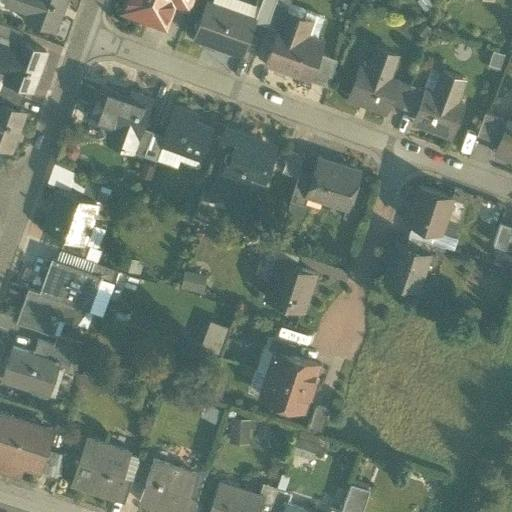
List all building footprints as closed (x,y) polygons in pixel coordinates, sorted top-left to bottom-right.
[(27,16),(52,27),(62,0),(7,0),(7,1),(29,10),(27,16)] [(125,0),(121,10),(165,26),(174,1),(173,0),(125,0)] [(206,0),(193,37),(242,55),(255,20),(256,18),(255,17),(208,0),(206,0)] [(255,20),(266,24),(275,0),(274,0),(261,0),(255,17),(256,18),(255,20)] [(287,5),(275,0),(266,24),(278,28),(282,15),(284,10),(285,11),(287,5)] [(282,15),(303,22),(305,18),(285,11),(284,10),(282,15)] [(265,64),(309,79),(318,53),(318,52),(323,39),(300,31),(303,22),(282,15),(278,28),(265,64)] [(0,33),(18,40),(22,30),(0,21),(0,33)] [(18,40),(0,33),(0,42),(15,48),(18,40)] [(26,85),(32,87),(45,50),(23,42),(18,40),(15,48),(0,42),(0,66),(8,69),(5,77),(26,85)] [(349,94),(386,108),(388,103),(389,102),(388,101),(396,80),(387,77),(396,53),(375,46),(367,69),(359,66),(359,67),(349,94)] [(309,79),(328,85),(337,59),(318,53),(309,79)] [(414,117),(453,131),(463,103),(455,100),(463,78),(442,70),(433,94),(424,90),(416,112),(414,117)] [(5,77),(0,90),(22,98),(26,85),(5,77)] [(389,102),(402,106),(410,85),(396,80),(388,101),(389,102)] [(424,90),(410,85),(402,106),(416,112),(424,90)] [(111,143),(133,151),(142,126),(152,98),(139,93),(137,99),(102,86),(90,119),(116,128),(111,143)] [(0,101),(18,108),(22,98),(0,90),(0,89),(0,101)] [(0,143),(10,147),(23,110),(18,108),(0,101),(0,143)] [(162,143),(200,157),(211,127),(189,119),(192,113),(173,106),(163,134),(160,143),(162,143)] [(476,134),(499,142),(507,121),(484,112),(476,134)] [(497,149),(511,154),(511,122),(507,121),(499,142),(497,149)] [(133,151),(144,155),(152,130),(142,126),(133,151)] [(217,148),(231,153),(239,131),(224,126),(217,148)] [(163,134),(152,130),(144,155),(156,159),(162,143),(160,143),(163,134)] [(218,180),(237,188),(244,168),(249,170),(247,177),(263,183),(274,152),(259,147),(262,139),(239,131),(231,153),(230,157),(227,155),(218,180)] [(282,173),(297,178),(299,171),(304,155),(289,150),(282,173)] [(309,193),(349,207),(360,173),(318,159),(313,176),(307,193),(309,193)] [(48,179),(68,187),(74,170),(54,161),(48,179)] [(313,176),(299,171),(297,178),(289,200),(305,205),(309,193),(307,193),(313,176)] [(400,218),(433,230),(445,195),(412,184),(400,218)] [(64,236),(83,243),(84,242),(99,201),(59,187),(44,228),(64,236)] [(493,243),(504,246),(511,224),(501,220),(493,243)] [(443,245),(433,242),(408,233),(404,245),(428,254),(439,257),(443,245)] [(59,247),(83,256),(88,243),(84,242),(83,243),(64,236),(59,247)] [(384,277),(417,288),(428,254),(404,245),(396,242),(384,277)] [(279,260),(295,265),(299,253),(275,245),(270,243),(266,255),(279,260)] [(55,259),(79,268),(83,256),(59,247),(55,259)] [(94,260),(108,265),(112,253),(97,248),(93,260),(94,260)] [(85,272),(89,273),(94,260),(93,260),(83,256),(79,268),(85,270),(85,272)] [(52,258),(39,291),(78,305),(83,307),(87,308),(92,292),(79,287),(85,272),(85,270),(79,268),(55,259),(52,258)] [(108,265),(94,260),(89,273),(112,281),(117,268),(108,265)] [(265,296),(302,308),(314,271),(295,265),(279,260),(272,282),(270,282),(265,296)] [(181,286),(204,289),(206,270),(183,268),(181,286)] [(72,321),(78,305),(39,291),(29,287),(17,320),(52,333),(58,316),(72,321)] [(78,305),(72,321),(77,323),(83,307),(78,305)] [(56,333),(53,344),(62,347),(73,350),(76,351),(80,341),(56,333)] [(275,349),(290,354),(294,343),(271,336),(267,348),(275,351),(275,349)] [(57,360),(62,347),(53,344),(38,339),(34,353),(57,360)] [(2,378),(31,387),(33,382),(49,387),(56,365),(57,360),(34,353),(13,346),(2,378)] [(56,365),(67,369),(73,350),(62,347),(57,360),(56,365)] [(275,351),(268,372),(310,386),(318,364),(290,354),(275,349),(275,351)] [(94,382),(100,388),(110,379),(96,363),(82,375),(91,385),(94,382)] [(303,409),(310,386),(268,372),(260,395),(303,409)] [(47,393),(49,387),(33,382),(31,387),(47,393)] [(308,427),(321,432),(328,409),(315,405),(308,427)] [(0,469),(20,476),(25,462),(0,454),(0,433),(6,416),(0,413),(0,469)] [(250,440),(252,416),(232,414),(229,438),(250,440)] [(0,454),(25,462),(37,466),(49,430),(6,416),(0,433),(0,454)] [(115,492),(116,492),(122,475),(130,451),(88,437),(74,478),(115,492)] [(292,450),(311,455),(314,444),(295,439),(292,450)] [(41,470),(57,475),(62,451),(48,447),(41,470)] [(176,511),(182,511),(187,497),(195,473),(156,460),(143,501),(176,511)] [(113,496),(124,500),(132,478),(122,475),(116,492),(115,492),(113,496)] [(256,511),(262,495),(220,481),(209,511),(256,511)] [(341,511),(361,511),(369,489),(351,483),(341,511)] [(194,511),(198,500),(187,497),(182,511),(194,511)]
